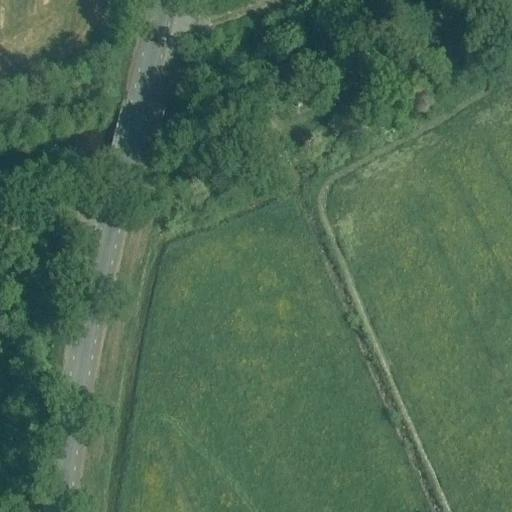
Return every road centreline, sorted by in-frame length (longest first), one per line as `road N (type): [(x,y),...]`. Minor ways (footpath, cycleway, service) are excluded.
road 1 (secondary): [(64,511),(99,255),(160,0)]
road 2 (unknown): [(149,44),(279,0)]
